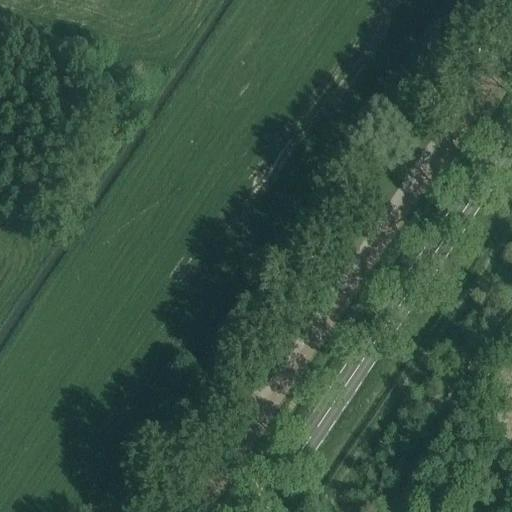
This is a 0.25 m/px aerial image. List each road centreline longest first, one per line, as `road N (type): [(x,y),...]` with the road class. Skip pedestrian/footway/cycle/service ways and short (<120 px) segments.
road 1 (tertiary): [(263,511),(511,140)]
road 2 (track): [(410,511),(411,477),(511,327)]
